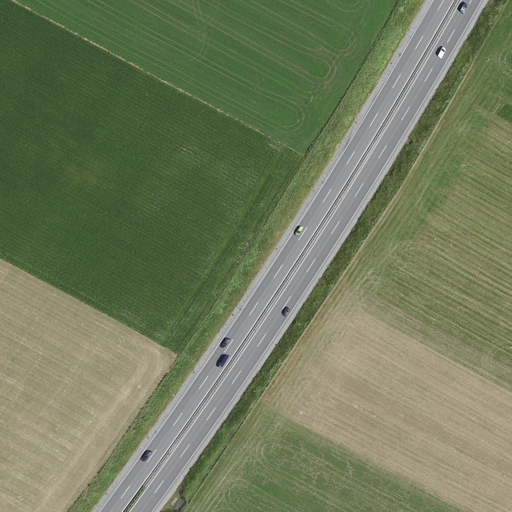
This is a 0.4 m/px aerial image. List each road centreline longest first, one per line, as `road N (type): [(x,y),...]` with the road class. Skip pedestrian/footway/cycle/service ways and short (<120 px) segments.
road 1 (motorway): [(442,0),(305,227),(109,511)]
road 2 (motorway): [(139,511),(277,315),(470,0)]
